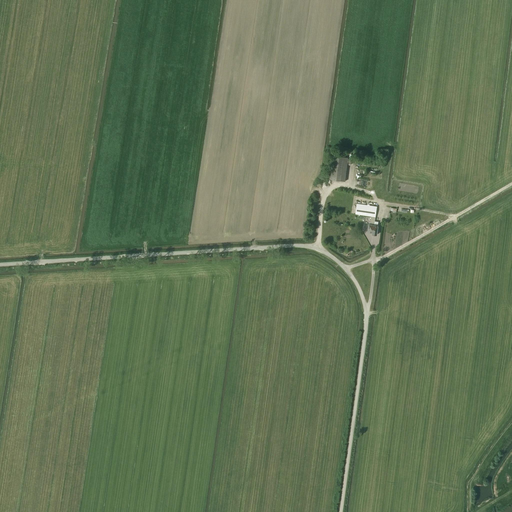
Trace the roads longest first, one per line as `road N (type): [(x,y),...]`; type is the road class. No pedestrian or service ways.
road 1 (unclassified): [(0,264),(299,244),(345,267),(366,313)]
road 2 (track): [(382,203),(454,216),(456,234),(383,311),(366,313)]
road 3 (unclassified): [(340,511),(366,313)]
road 4 (track): [(372,259),(511,183)]
